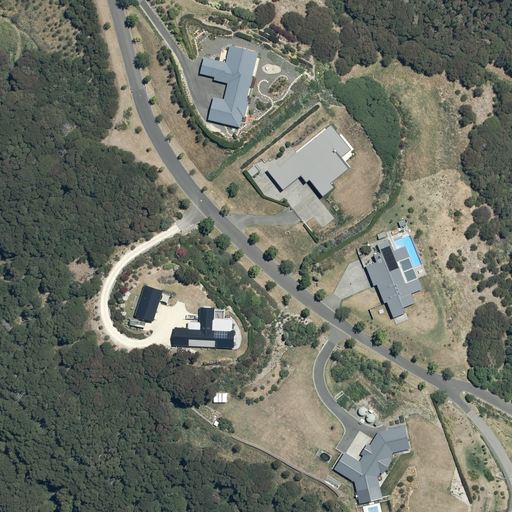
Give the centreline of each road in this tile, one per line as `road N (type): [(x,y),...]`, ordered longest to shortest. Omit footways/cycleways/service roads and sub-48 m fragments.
road 1 (residential): [(115,0),(146,116),(205,206),(293,290),(395,359),(448,384)]
road 2 (unknown): [(205,206),(128,264),(115,295),(118,323),(141,343),(176,340),(190,321)]
road 3 (unknown): [(344,326),(325,381),(367,441)]
